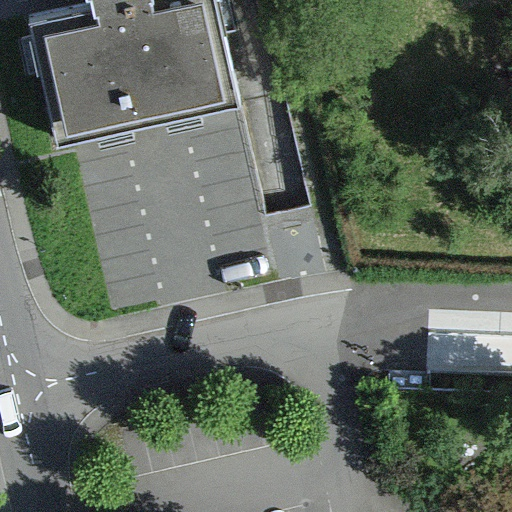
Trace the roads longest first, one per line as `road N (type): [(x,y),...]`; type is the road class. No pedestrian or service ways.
road 1 (residential): [(511,307),(363,307),(10,378)]
road 2 (unknown): [(339,453),(80,484)]
road 3 (residential): [(40,511),(10,378)]
